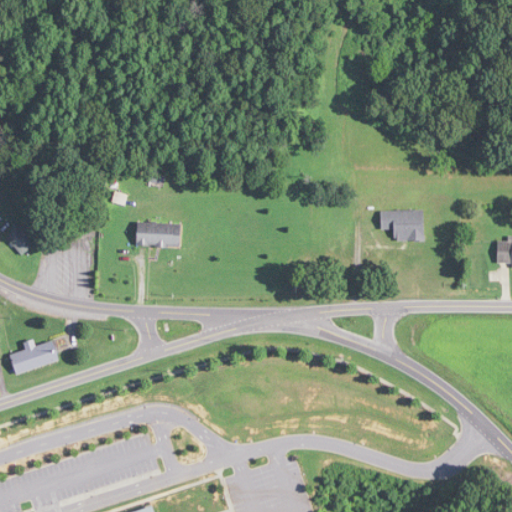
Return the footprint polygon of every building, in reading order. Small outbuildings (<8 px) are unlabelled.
[(394,240),(426,240),(426,210),(381,210),(381,231),(394,231),(394,240)] [(139,221),(138,245),(183,247),(184,223),(139,221)] [(26,254),(38,243),(21,225),(9,236),(26,254)] [(511,266),(511,239),(500,239),(500,266),(511,266)] [(29,349),(12,354),(17,373),(61,361),(55,341),(38,346),(36,340),(27,342),(29,349)]
